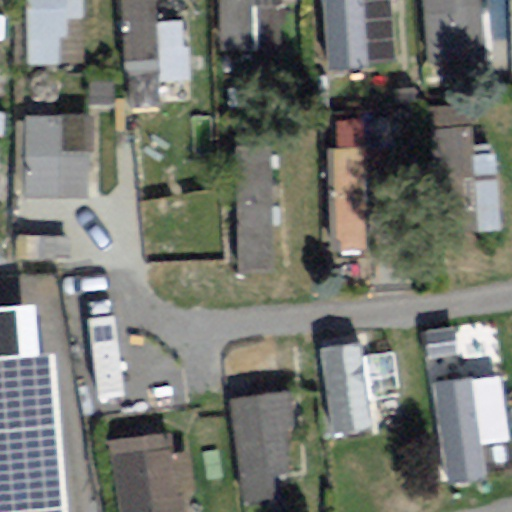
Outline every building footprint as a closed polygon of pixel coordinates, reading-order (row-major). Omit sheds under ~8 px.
[(28,0),(27,55),(61,56),(63,8),(85,9),(85,0),(28,0)] [(122,0),(126,68),(189,65),(187,10),(156,11),(155,0),(122,0)] [(221,0),(220,39),(273,40),(273,0),(221,0)] [(395,0),(324,0),(326,60),(397,58),(395,0)] [(425,0),(428,64),(492,61),(489,0),(425,0)] [(432,104),(440,168),(473,164),(465,100),(432,104)] [(90,189),(93,106),(28,104),(25,186),(90,189)] [(336,244),(369,243),(365,110),(332,111),(336,244)] [(143,126),(148,254),(181,253),(177,124),(143,126)] [(236,136),(239,264),(278,263),(275,135),(236,136)] [(500,366),(499,335),(431,337),(432,368),(500,366)] [(328,425),(372,425),(370,336),(327,337),(328,425)] [(63,511),(52,357),(0,360),(0,511),(63,511)] [(488,470),(486,437),(508,437),(506,370),(438,373),(441,472),(488,470)] [(240,494),(290,491),(286,385),(235,387),(240,494)] [(113,429),(120,511),(193,511),(186,423),(113,429)]
